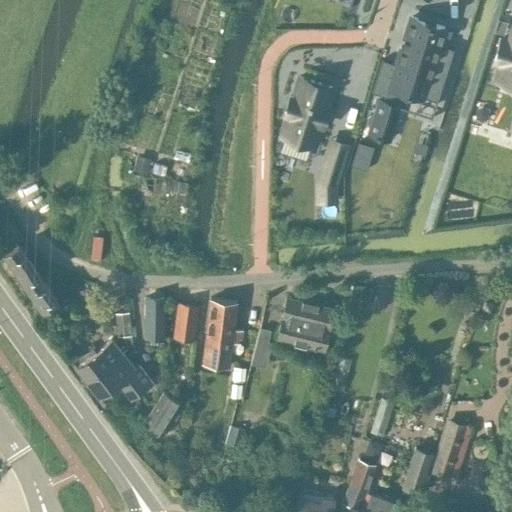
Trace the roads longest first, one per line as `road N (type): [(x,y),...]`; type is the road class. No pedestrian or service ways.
road 1 (unclassified): [(0,183),(49,255),(124,281),(511,261)]
road 2 (tertiary): [(146,511),(0,306)]
